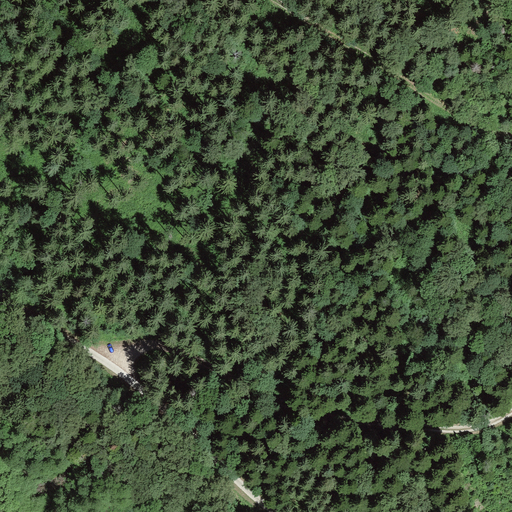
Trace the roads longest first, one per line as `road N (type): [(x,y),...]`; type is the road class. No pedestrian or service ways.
road 1 (track): [(511,410),(464,434),(346,433),(289,417),(157,346),(136,348),(114,369)]
road 2 (track): [(0,286),(159,403),(252,511)]
road 3 (track): [(511,136),(453,124),(260,0)]
